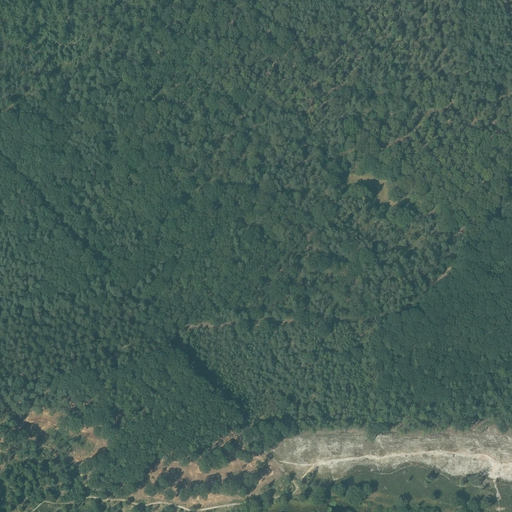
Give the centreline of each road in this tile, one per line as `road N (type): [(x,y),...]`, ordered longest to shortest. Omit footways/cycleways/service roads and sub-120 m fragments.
road 1 (track): [(157,328),(0,151)]
road 2 (track): [(276,462),(157,328)]
